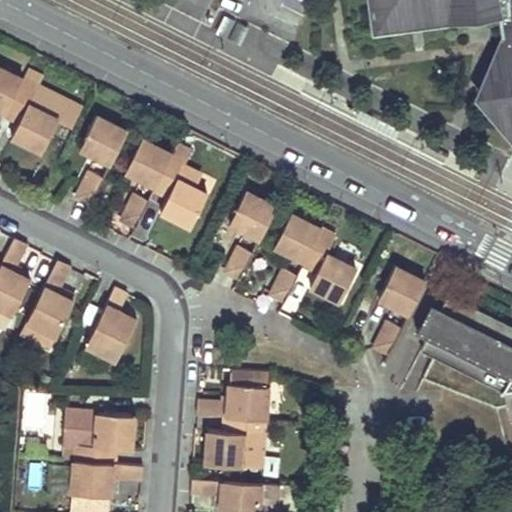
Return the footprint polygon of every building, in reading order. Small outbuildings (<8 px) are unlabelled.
[(511,0),(376,0),(379,21),(504,4),(509,41),(486,92),(511,123),(511,0)] [(21,76),(0,65),(0,104),(5,107),(8,103),(21,76)] [(41,148),(58,114),(30,100),(38,85),(21,76),(8,103),(22,111),(18,119),(11,133),(41,148)] [(22,111),(8,103),(5,107),(3,112),(18,119),(22,111)] [(395,139),(400,129),(360,109),(356,118),(395,139)] [(80,145),(110,160),(125,129),(96,114),(80,145)] [(141,137),(126,167),(155,182),(157,178),(171,152),(141,137)] [(159,206),(190,222),(206,189),(178,175),(185,158),(171,152),(157,178),(170,184),(166,193),(159,206)] [(75,193),(89,200),(102,174),(88,167),(75,193)] [(170,184),(157,178),(155,182),(153,186),(166,193),(170,184)] [(230,219),(259,234),(274,204),(245,188),(230,219)] [(122,217),(134,223),(147,197),(134,191),(122,217)] [(290,211),(274,242),(304,257),(306,253),(320,226),(290,211)] [(340,298),(357,264),(327,249),(335,233),(320,226),(306,253),(321,261),(317,269),(311,283),(340,298)] [(13,310),(29,277),(17,271),(12,269),(15,261),(26,241),(14,235),(2,259),(0,261),(0,305),(1,304),(11,309),(13,310)] [(224,268),(238,276),(251,249),(237,242),(224,268)] [(321,261),(306,253),(304,257),(302,262),(317,269),(321,261)] [(56,256),(19,331),(37,339),(44,325),(56,331),(72,299),(60,293),(55,291),(58,284),(69,262),(56,256)] [(15,261),(12,269),(17,271),(21,264),(15,261)] [(378,294),(409,311),(425,279),(394,263),(378,294)] [(270,291),(283,298),(296,272),(283,265),(270,291)] [(58,284),(55,291),(60,293),(64,286),(58,284)] [(113,284),(85,341),(116,355),(136,316),(118,307),(126,291),(113,284)] [(433,353),(502,388),(511,385),(511,334),(502,329),(505,321),(448,291),(438,312),(434,312),(430,314),(429,316),(429,318),(429,322),(432,325),(428,334),(440,340),(433,353)] [(428,334),(432,325),(429,322),(429,318),(429,316),(430,314),(434,312),(438,312),(442,304),(432,299),(425,313),(417,328),(428,334)] [(0,321),(4,324),(11,309),(1,304),(0,305),(0,321)] [(373,343),(388,350),(401,325),(386,317),(373,343)] [(511,324),(505,321),(502,329),(511,334),(511,324)] [(56,331),(44,325),(37,339),(49,345),(56,331)] [(440,340),(428,334),(421,346),(433,353),(440,340)] [(222,400),(196,399),(195,411),(224,413),(233,413),(264,415),(268,368),(231,365),(228,395),(228,401),(222,400)] [(511,385),(502,388),(510,417),(511,416),(511,385)] [(129,447),(132,415),(66,410),(62,457),(73,457),(104,460),(106,446),(115,447),(129,447)] [(204,463),(241,466),(243,434),(263,435),(264,415),(233,413),(231,431),(223,430),(207,429),(204,463)] [(233,413),(224,413),(223,430),(231,431),(233,413)] [(115,447),(106,446),(104,460),(114,460),(115,447)] [(70,490),(108,494),(109,482),(110,476),(116,476),(140,478),(141,463),(114,460),(104,460),(73,457),(70,490)] [(257,511),(259,481),(190,475),(190,492),(214,494),(221,494),(221,500),(219,511),(257,511)]
